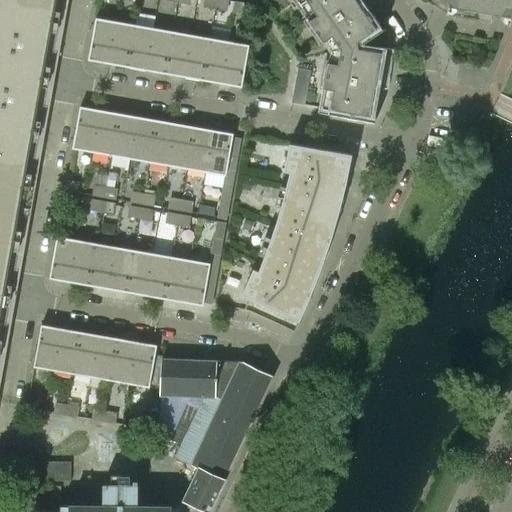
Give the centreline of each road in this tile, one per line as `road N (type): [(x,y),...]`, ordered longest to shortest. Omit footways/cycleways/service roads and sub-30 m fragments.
road 1 (residential): [(414,141),(0,66)]
road 2 (residential): [(309,362),(246,339),(0,294)]
road 3 (residential): [(309,362),(414,141)]
road 4 (residential): [(239,511),(309,362)]
road 5 (residential): [(414,141),(426,54),(390,0)]
